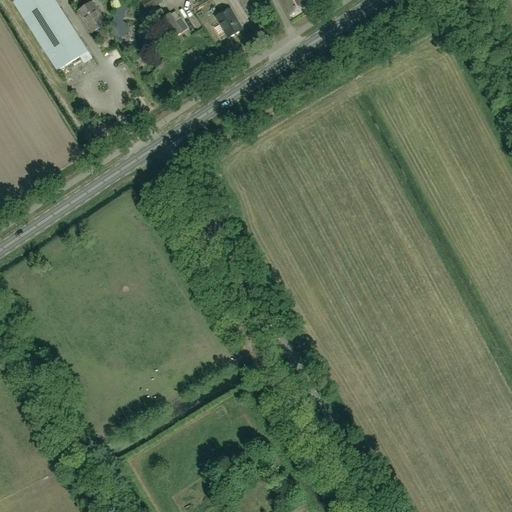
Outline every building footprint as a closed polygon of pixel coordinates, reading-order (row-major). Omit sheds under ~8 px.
[(88,52),(54,0),(19,0),(14,3),(57,72),(80,57),(84,64),(92,59),(88,52)] [(148,11),(156,24),(169,43),(182,34),(188,30),(181,18),(180,19),(176,13),(170,16),(169,15),(166,17),(162,10),(158,13),(155,8),(162,3),(160,0),(139,0),(142,3),(140,3),(146,12),(148,11)] [(239,0),(251,19),(262,12),(255,0),(239,0)] [(303,0),(281,0),(290,15),(307,6),(303,0)] [(92,3),(78,12),(92,34),(106,24),(92,3)] [(228,39),(242,31),(230,10),(216,18),(228,39)] [(120,38),(128,35),(125,24),(116,27),(120,38)]
